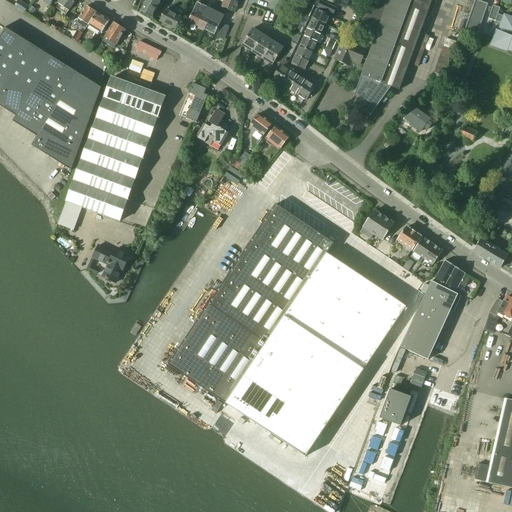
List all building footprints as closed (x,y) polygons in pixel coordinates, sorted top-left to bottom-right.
[(69,10),(75,0),(61,0),(59,4),(69,10)] [(152,17),(159,3),(153,0),(146,0),(140,11),(152,17)] [(235,11),(238,1),(234,0),(223,0),(221,7),(235,11)] [(308,0),(307,3),(314,6),(317,8),(333,14),(336,8),(320,1),(316,0),(308,0)] [(399,89),(431,0),(369,0),(358,32),(375,38),(351,105),(368,118),(390,86),(399,89)] [(470,15),(465,30),(477,34),(482,19),(487,4),(485,4),(475,0),(470,15)] [(187,22),(204,30),(210,19),(203,15),(206,8),(197,3),(187,22)] [(307,3),(302,15),(308,18),(314,6),(307,3)] [(88,24),(89,25),(96,12),(87,6),(79,18),(83,21),(80,26),(85,29),(88,24)] [(493,6),(488,19),(496,21),(495,22),(502,24),(500,31),(496,29),(490,46),(507,52),(507,51),(511,52),(511,16),(504,14),(503,16),(499,15),(499,14),(498,14),(500,8),(493,6)] [(210,19),(204,30),(214,35),(223,16),(206,8),(203,15),(210,19)] [(175,30),(181,18),(166,10),(159,22),(175,30)] [(316,10),(311,19),(325,25),(329,16),(316,10)] [(96,12),(89,25),(102,33),(110,20),(96,12)] [(302,15),(299,24),(304,27),(308,18),(302,15)] [(311,19),(307,28),(320,34),(325,25),(311,19)] [(113,47),(106,57),(114,62),(120,51),(115,48),(126,30),(114,23),(103,41),(113,47)] [(223,40),(228,27),(222,24),(216,37),(223,40)] [(299,24),(294,34),(300,36),(304,27),(299,24)] [(71,171),(101,88),(4,27),(0,33),(0,106),(16,116),(12,122),(37,137),(31,146),(71,171)] [(241,45),(251,52),(263,35),(252,28),(241,45)] [(307,28),(303,37),(316,43),(320,34),(307,28)] [(292,39),(291,43),(296,45),(300,36),(294,34),(292,39)] [(263,35),(251,52),(261,58),(272,41),(263,35)] [(303,37),(299,46),(312,52),(316,43),(303,37)] [(339,50),(335,60),(348,66),(350,61),(359,65),(361,60),(366,49),(344,40),(339,50)] [(272,65),(275,60),(281,64),(283,60),(285,54),(281,51),(283,49),(283,48),(282,48),(272,41),(261,58),(272,65)] [(287,51),(287,52),(292,54),(296,45),(291,43),(287,51)] [(299,46),(295,55),(308,61),(312,52),(299,46)] [(283,60),(288,63),(289,62),(292,54),(287,52),(286,55),(285,54),(283,60)] [(304,70),(308,61),(295,55),(291,64),(304,70)] [(281,64),(271,78),(280,84),(290,69),(291,68),(287,65),(288,63),(283,60),(281,64)] [(290,69),(280,84),(288,89),(297,76),(290,72),(292,70),(290,69)] [(297,76),(288,89),(297,95),(306,79),(302,77),(301,78),(297,76)] [(112,78),(74,181),(128,201),(165,97),(112,78)] [(306,79),(297,95),(306,100),(315,85),(313,84),(312,85),(306,81),(307,80),(306,79)] [(195,96),(191,107),(186,119),(196,123),(207,96),(204,94),(206,89),(192,83),(188,93),(195,96)] [(427,129),(431,124),(427,121),(429,119),(419,111),(422,107),(417,104),(413,108),(412,107),(405,117),(411,122),(410,124),(420,132),(423,126),(427,129)] [(203,130),(198,139),(203,142),(203,141),(211,145),(213,141),(217,143),(216,144),(221,146),(229,133),(227,132),(230,127),(220,122),(224,114),(217,110),(209,123),(213,125),(211,128),(206,125),(203,130)] [(250,125),(249,126),(251,141),(256,145),(263,135),(272,124),(259,114),(250,125)] [(280,148),(289,137),(275,126),(267,138),(275,144),(266,155),(271,159),(280,148)] [(198,127),(193,136),(198,139),(203,130),(198,127)] [(507,159),(500,177),(510,180),(510,181),(511,181),(511,149),(510,156),(509,155),(507,159)] [(240,172),(244,166),(236,161),(233,159),(229,165),(240,172)] [(438,177),(442,167),(430,162),(427,172),(438,177)] [(498,182),(486,210),(496,214),(507,187),(507,186),(510,180),(500,177),(498,183),(498,182)] [(128,201),(74,181),(67,202),(120,222),(128,201)] [(276,205),(208,305),(168,366),(225,403),(266,344),(334,244),(276,205)] [(382,241),(393,224),(375,211),(363,228),(382,241)] [(397,241),(403,245),(411,251),(421,237),(407,227),(397,241)] [(414,252),(423,258),(432,245),(423,238),(414,252)] [(500,268),(507,255),(480,239),(473,250),(479,254),(478,255),(500,268)] [(432,245),(423,258),(432,265),(442,251),(432,245)] [(108,265),(107,268),(103,277),(116,283),(122,271),(123,272),(130,256),(116,249),(114,253),(99,246),(93,258),(108,265)] [(86,270),(87,270),(97,275),(99,270),(92,267),(95,261),(91,259),(86,270)] [(458,294),(454,293),(459,284),(462,286),(467,278),(463,276),(465,273),(444,261),(432,283),(431,282),(401,348),(428,360),(458,294)] [(486,325),(484,333),(494,334),(496,328),(499,318),(495,317),(496,316),(498,312),(504,316),(505,314),(511,317),(511,299),(507,296),(503,302),(500,301),(497,299),(489,312),(490,313),(486,324),(486,325)] [(400,426),(411,398),(390,390),(379,418),(400,426)] [(511,487),(511,401),(504,400),(489,466),(478,464),(475,479),(511,487)]
